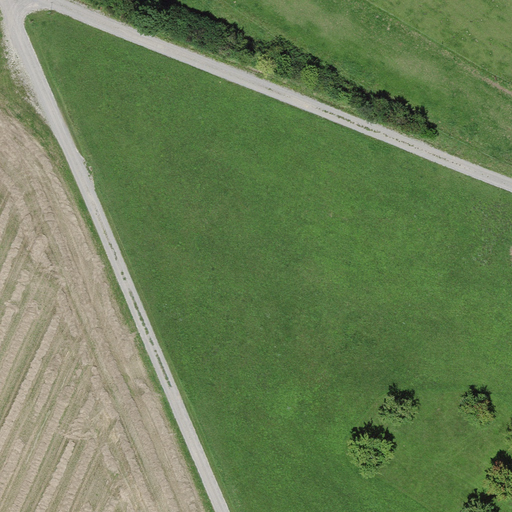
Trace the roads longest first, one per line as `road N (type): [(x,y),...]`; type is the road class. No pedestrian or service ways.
road 1 (track): [(221,511),(25,48),(15,0)]
road 2 (track): [(32,0),(511,183)]
